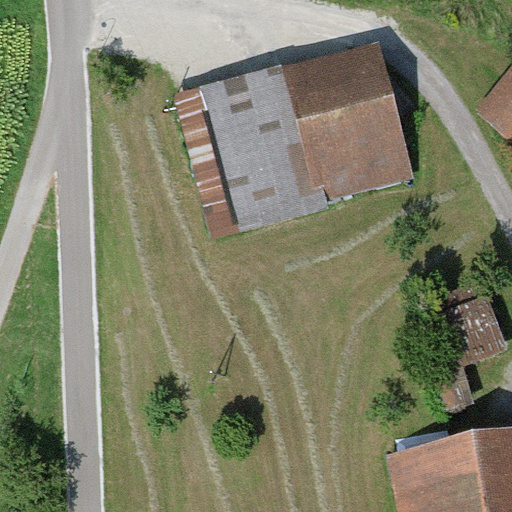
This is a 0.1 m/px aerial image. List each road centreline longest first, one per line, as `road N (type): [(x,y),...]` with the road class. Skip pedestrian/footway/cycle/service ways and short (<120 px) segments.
road 1 (unclassified): [(69,0),(96,511)]
road 2 (track): [(0,314),(69,76)]
